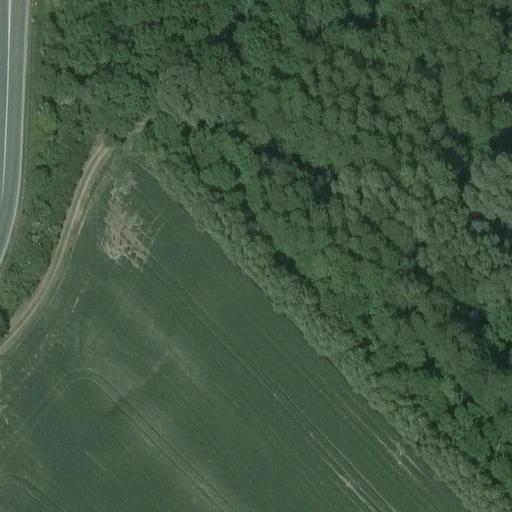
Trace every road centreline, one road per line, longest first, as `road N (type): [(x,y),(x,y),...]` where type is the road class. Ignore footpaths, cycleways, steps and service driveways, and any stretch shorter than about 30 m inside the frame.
road 1 (track): [(0,342),(52,266),(72,201),(98,155),(152,124),(498,235),(511,227)]
road 2 (secondary): [(0,221),(10,0)]
